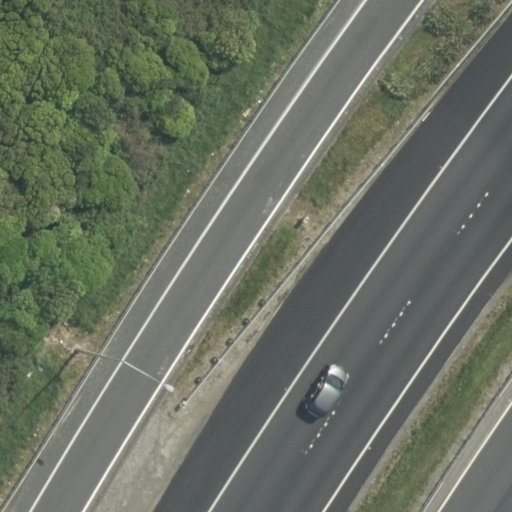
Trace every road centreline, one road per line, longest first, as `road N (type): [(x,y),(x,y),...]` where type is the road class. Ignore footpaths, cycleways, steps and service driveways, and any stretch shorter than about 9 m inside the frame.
road 1 (motorway): [(56,511),(394,0)]
road 2 (motorway): [(268,511),(511,166)]
